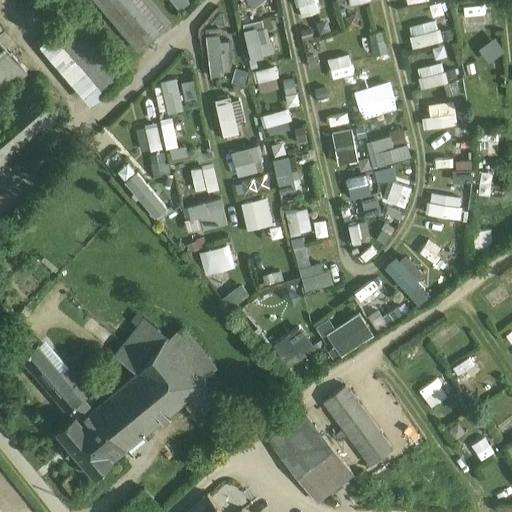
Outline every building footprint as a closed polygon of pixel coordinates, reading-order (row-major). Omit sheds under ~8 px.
[(169,24),(148,0),(96,0),(139,50),(169,24)] [(296,0),(300,16),(321,11),(318,0),(296,0)] [(490,3),(464,5),(466,31),(491,29),(490,3)] [(127,74),(77,14),(54,34),(104,94),(127,74)] [(414,45),(442,38),(437,17),(408,24),(414,45)] [(251,57),(274,51),(267,23),(244,29),(251,57)] [(370,30),(372,52),(388,51),(387,29),(370,30)] [(218,32),(206,32),(208,71),(231,70),(229,39),(218,40),(218,32)] [(0,38),(0,93),(27,70),(0,38)] [(331,75),(353,71),(350,52),(328,56),(331,75)] [(420,85),(447,81),(444,61),(418,64),(420,85)] [(257,89),(279,88),(277,64),(255,66),(257,89)] [(177,76),(156,81),(162,112),(183,107),(177,76)] [(193,77),(180,80),(185,106),(198,104),(193,77)] [(0,108),(0,169),(65,114),(35,79),(0,108)] [(380,86),(357,91),(362,114),(396,107),(393,93),(382,95),(380,86)] [(230,94),(214,98),(222,134),(238,131),(230,94)] [(454,100),(432,102),(433,121),(455,120),(454,100)] [(288,107),(263,111),(266,133),(292,129),(288,107)] [(163,147),(176,146),(175,117),(161,118),(163,147)] [(141,150),(161,148),(158,123),(137,126),(141,150)] [(332,131),(338,162),(358,157),(352,126),(332,131)] [(411,155),(408,141),(392,145),(390,133),(367,137),(372,163),(411,155)] [(254,158),(256,169),(272,165),(266,140),(230,149),(233,163),(254,158)] [(274,156),(278,190),(294,189),(290,154),(274,156)] [(457,158),(453,175),(469,179),(473,162),(457,158)] [(151,218),(165,208),(132,159),(118,168),(151,218)] [(214,162),(190,167),(195,191),(219,186),(214,162)] [(253,164),(233,170),(239,193),(270,184),(266,171),(256,174),(253,164)] [(393,164),(375,168),(378,181),(396,177),(393,164)] [(361,195),(366,214),(381,210),(376,190),(372,191),(367,171),(345,177),(351,198),(361,195)] [(385,199),(405,206),(412,186),(391,179),(385,199)] [(427,213),(460,217),(463,194),(430,190),(427,213)] [(247,228),(273,223),(268,195),(242,200),(247,228)] [(189,230),(228,223),(223,196),(184,204),(189,230)] [(291,234),(313,229),(307,205),(285,210),(291,234)] [(317,235),(329,232),(326,218),(314,220),(317,235)] [(367,219),(348,222),(351,242),(370,240),(367,219)] [(473,249),(493,247),(491,228),(471,229),(473,249)] [(415,231),(408,243),(437,261),(444,250),(415,231)] [(326,260),(309,262),(305,234),(294,236),(301,287),(329,284),(326,260)] [(231,243),(201,247),(204,271),(234,267),(231,243)] [(402,250),(384,266),(415,299),(426,289),(416,277),(423,271),(402,250)] [(376,277),(356,289),(365,306),(385,294),(376,277)] [(241,281),(222,297),(231,308),(250,292),(241,281)] [(259,325),(276,311),(261,294),(245,309),(259,325)] [(339,353),(373,333),(359,310),(325,330),(339,353)] [(280,337),(293,356),(313,342),(300,323),(280,337)] [(167,336),(137,374),(99,404),(80,420),(113,460),(206,384),(167,336)] [(80,381),(73,386),(38,345),(22,358),(73,417),(76,415),(80,420),(99,404),(80,381)] [(463,384),(480,372),(468,356),(452,368),(463,384)] [(421,387),(426,396),(444,386),(439,377),(421,387)] [(393,448),(346,385),(324,401),(371,465),(393,448)] [(305,413),(270,441),(279,453),(314,425),(305,413)] [(80,420),(76,415),(73,417),(57,430),(95,476),(113,460),(80,420)] [(345,462),(315,424),(314,425),(279,453),(316,500),(352,472),(348,467),(353,463),(349,458),(345,462)] [(342,429),(336,434),(341,440),(346,435),(342,429)] [(468,443),(477,459),(496,448),(487,432),(468,443)] [(144,488),(116,511),(162,511),(164,510),(144,488)] [(223,511),(208,494),(187,511),(223,511)]
